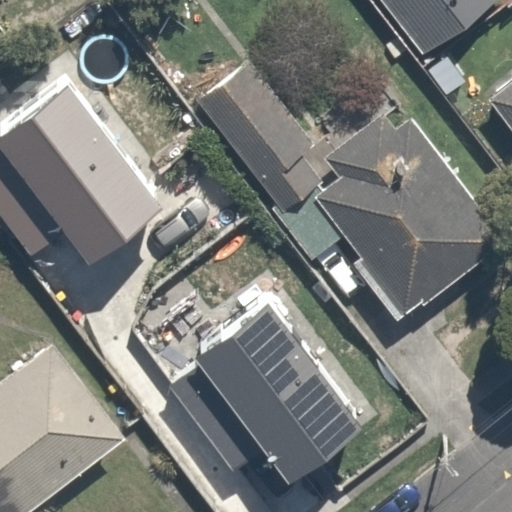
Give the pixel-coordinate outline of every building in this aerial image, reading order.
[(378,0),(416,47),(476,0),(378,0)] [(246,44),(185,94),(266,193),(327,143),(246,44)] [(511,60),(485,83),(511,116),(511,60)] [(343,238),(392,310),(504,234),(411,96),(306,167),(351,232),(343,238)] [(0,375),(0,511),(8,511),(125,428),(56,334),(0,375)]
